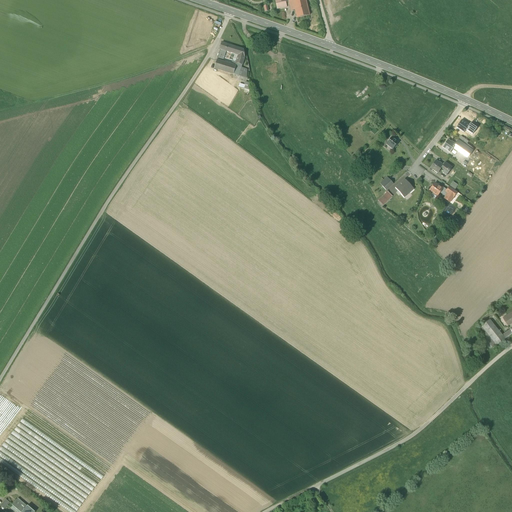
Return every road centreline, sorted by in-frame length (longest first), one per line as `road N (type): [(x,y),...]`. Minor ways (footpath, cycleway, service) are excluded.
road 1 (residential): [(0,381),(230,11)]
road 2 (residential): [(511,346),(404,440),(265,511)]
road 3 (track): [(216,44),(153,72),(0,112)]
road 4 (secondary): [(466,99),(331,46)]
